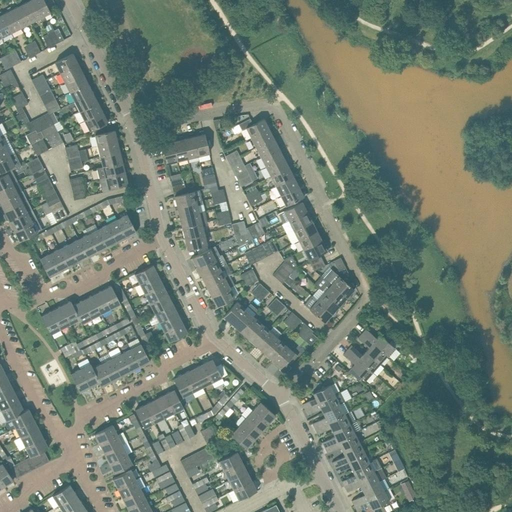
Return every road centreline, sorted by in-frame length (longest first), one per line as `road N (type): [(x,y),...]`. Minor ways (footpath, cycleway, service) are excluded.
road 1 (residential): [(279,393),(366,296),(273,110),(262,103),(134,125)]
road 2 (residential): [(67,437),(175,359),(217,341)]
road 3 (residential): [(134,125),(66,0)]
road 4 (residential): [(67,437),(53,432),(0,329)]
road 5 (residential): [(47,300),(162,240)]
